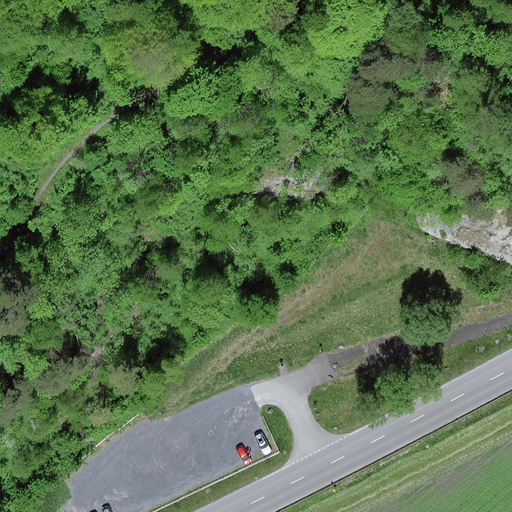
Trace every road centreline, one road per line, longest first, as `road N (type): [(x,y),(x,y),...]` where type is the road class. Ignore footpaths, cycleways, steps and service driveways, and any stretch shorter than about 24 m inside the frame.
road 1 (track): [(0,248),(77,147),(123,107),(206,65),(266,0)]
road 2 (primary): [(231,511),(511,367)]
road 3 (track): [(334,367),(511,314)]
